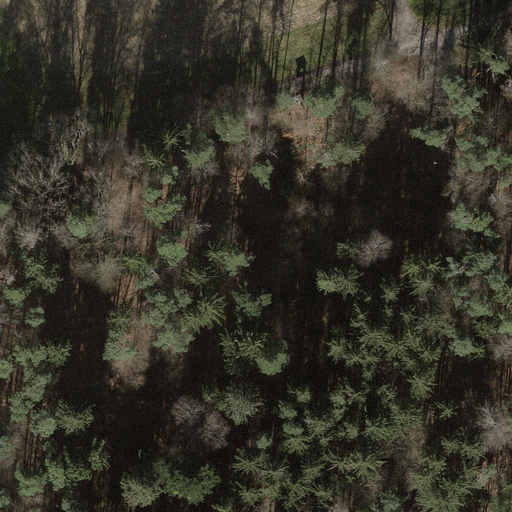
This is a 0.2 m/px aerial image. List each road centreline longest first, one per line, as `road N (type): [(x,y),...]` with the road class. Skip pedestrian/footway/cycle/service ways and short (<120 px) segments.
road 1 (track): [(410,48),(452,277),(373,511)]
road 2 (track): [(410,48),(61,151),(0,181)]
